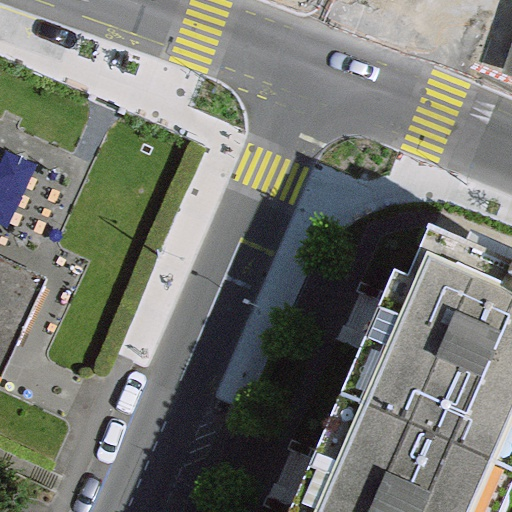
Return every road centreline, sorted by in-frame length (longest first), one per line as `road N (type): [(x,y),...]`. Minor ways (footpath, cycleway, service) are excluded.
road 1 (residential): [(131,511),(318,71)]
road 2 (tertiary): [(318,71),(120,0)]
road 3 (tertiary): [(511,148),(318,71)]
